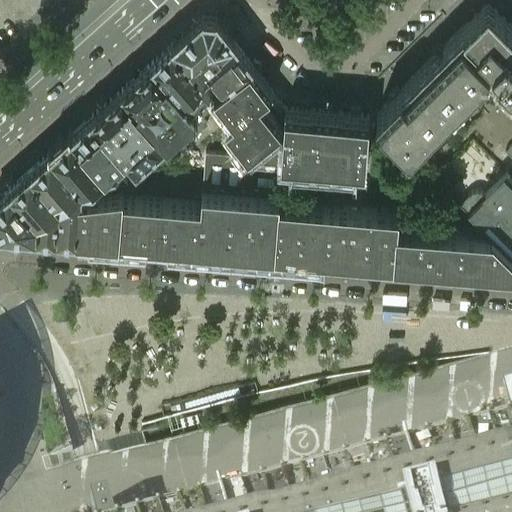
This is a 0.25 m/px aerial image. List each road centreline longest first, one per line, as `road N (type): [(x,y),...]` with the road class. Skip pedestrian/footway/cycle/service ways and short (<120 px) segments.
road 1 (residential): [(511,294),(0,258)]
road 2 (residential): [(260,0),(294,51),(323,74),(338,75),(357,70),(418,0)]
